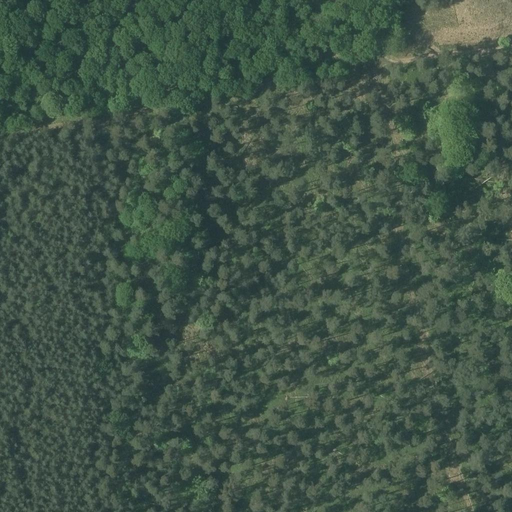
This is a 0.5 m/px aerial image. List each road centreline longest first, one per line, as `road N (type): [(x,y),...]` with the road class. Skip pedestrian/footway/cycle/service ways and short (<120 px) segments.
road 1 (track): [(365,0),(395,143),(396,223),(415,344),(463,511)]
road 2 (track): [(511,50),(380,66),(0,140)]
road 3 (track): [(511,212),(481,53)]
